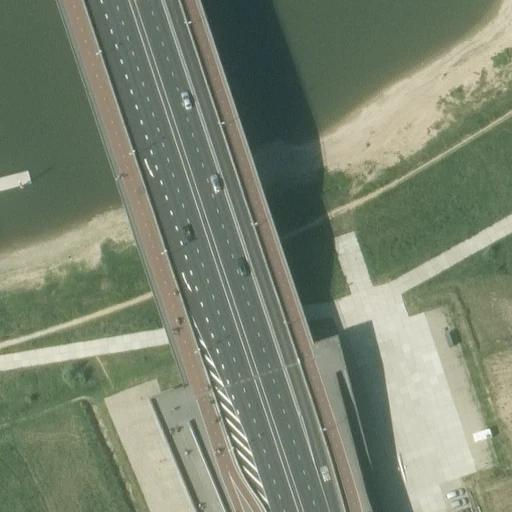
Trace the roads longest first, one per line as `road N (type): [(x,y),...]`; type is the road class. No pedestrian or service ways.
road 1 (primary): [(115,0),(286,511)]
road 2 (primary): [(316,511),(148,0)]
road 3 (track): [(0,364),(297,315),(409,276),(511,220)]
